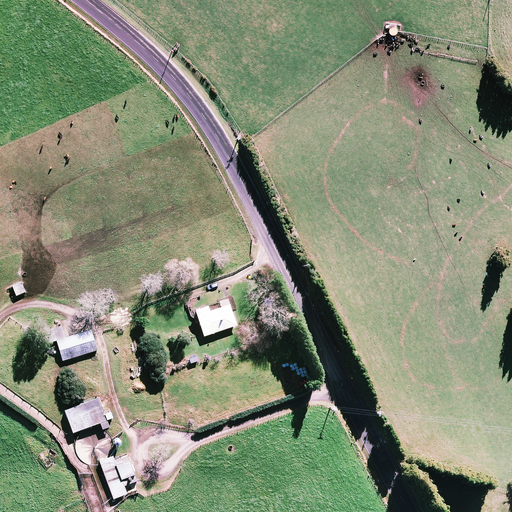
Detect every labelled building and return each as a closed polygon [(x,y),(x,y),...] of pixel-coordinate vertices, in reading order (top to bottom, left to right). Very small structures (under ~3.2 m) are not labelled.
[(25,293),(21,284),(12,288),(16,297),(25,293)] [(236,327),(227,300),(219,302),(221,308),(209,312),(207,307),(194,311),(203,338),(236,327)] [(64,340),(60,327),(51,330),(61,362),(96,351),(90,332),(64,340)] [(101,409),(98,400),(64,412),(72,434),(99,424),(102,430),(109,428),(105,419),(109,418),(106,408),(101,409)] [(137,482),(127,457),(114,462),(112,457),(99,463),(113,500),(127,495),(124,487),(137,482)]
